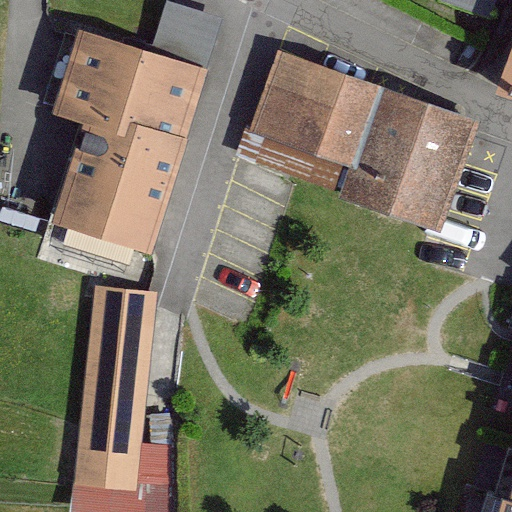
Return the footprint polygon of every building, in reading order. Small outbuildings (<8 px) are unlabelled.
[(169,0),(156,43),(208,60),(224,14),(182,0),(169,0)] [(499,0),(445,0),(444,4),(492,21),(499,0)] [(203,76),(70,36),(49,105),(87,116),(182,145),(203,76)] [(479,130),(282,62),(248,159),(445,228),(479,130)] [(182,145),(87,116),(54,224),(150,252),(182,145)] [(142,383),(95,380),(90,438),(137,442),(142,383)]
